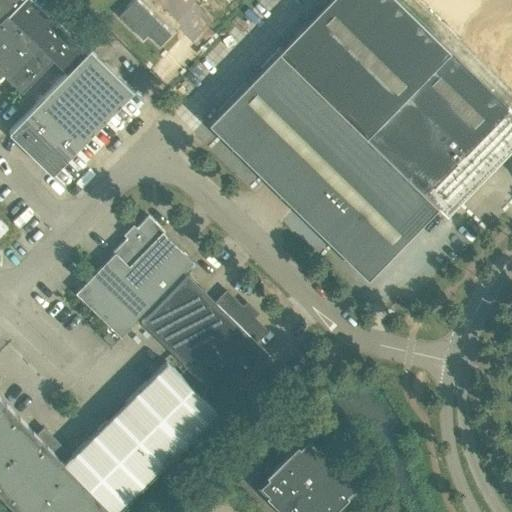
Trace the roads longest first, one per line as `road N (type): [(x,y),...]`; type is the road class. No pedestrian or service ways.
road 1 (residential): [(458,361),(354,336),(153,145),(71,229)]
road 2 (tertiary): [(486,511),(455,432),(458,361)]
